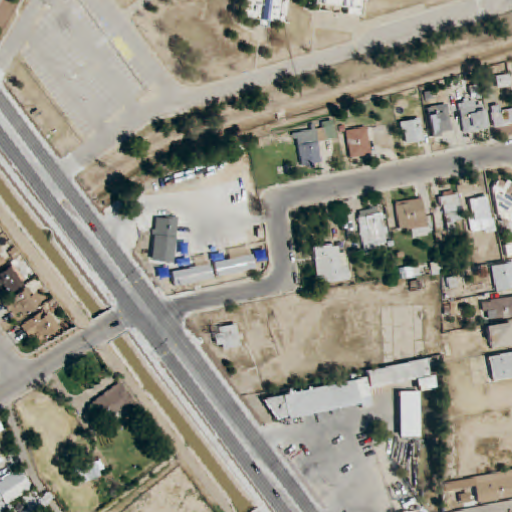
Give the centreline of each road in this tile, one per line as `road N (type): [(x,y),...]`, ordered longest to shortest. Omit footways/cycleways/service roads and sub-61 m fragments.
road 1 (primary): [(0,110),(301,511)]
road 2 (tertiary): [(153,312),(282,283),(279,215),(289,200),(511,151)]
road 3 (tertiary): [(153,312),(124,318),(0,396)]
